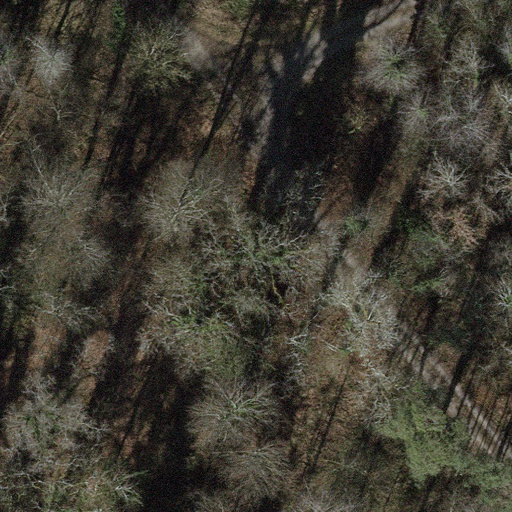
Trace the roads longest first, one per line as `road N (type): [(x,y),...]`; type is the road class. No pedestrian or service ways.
road 1 (track): [(158,0),(511,452)]
road 2 (track): [(231,88),(397,13),(445,0)]
